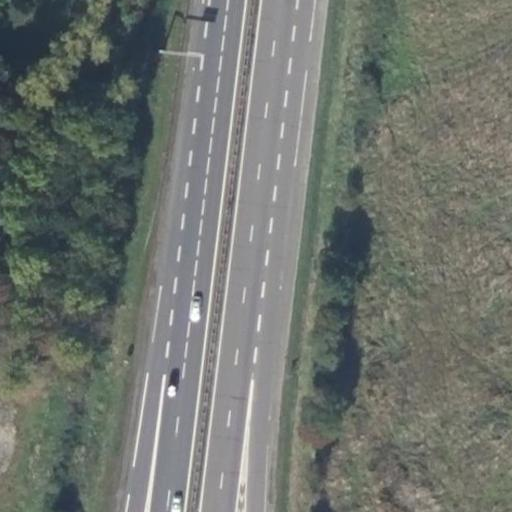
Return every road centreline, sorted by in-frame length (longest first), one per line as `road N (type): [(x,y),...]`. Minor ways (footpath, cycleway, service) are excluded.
road 1 (trunk): [(218,511),(272,62)]
road 2 (trunk): [(254,511),(272,62)]
road 3 (trunk): [(215,95),(134,511)]
road 4 (trunk): [(215,95),(167,511)]
